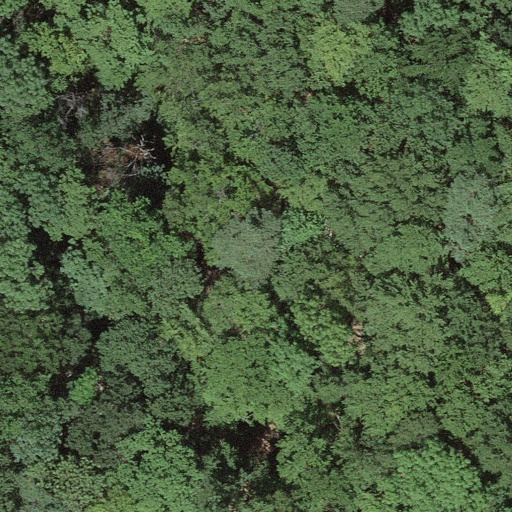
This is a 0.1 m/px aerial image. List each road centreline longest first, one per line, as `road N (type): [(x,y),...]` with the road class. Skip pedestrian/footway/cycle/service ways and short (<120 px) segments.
road 1 (track): [(0,28),(172,113),(511,326)]
road 2 (track): [(184,511),(0,225)]
